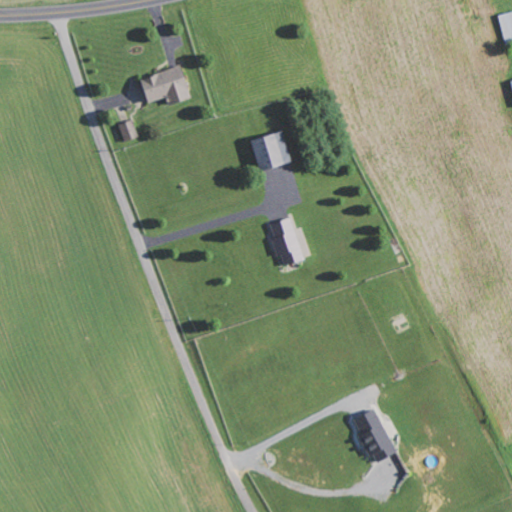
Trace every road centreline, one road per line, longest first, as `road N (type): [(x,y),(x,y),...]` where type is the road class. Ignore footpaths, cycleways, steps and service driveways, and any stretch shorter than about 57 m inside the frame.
road 1 (residential): [(253,511),(118,189),(57,13)]
road 2 (secondary): [(152,0),(0,15)]
